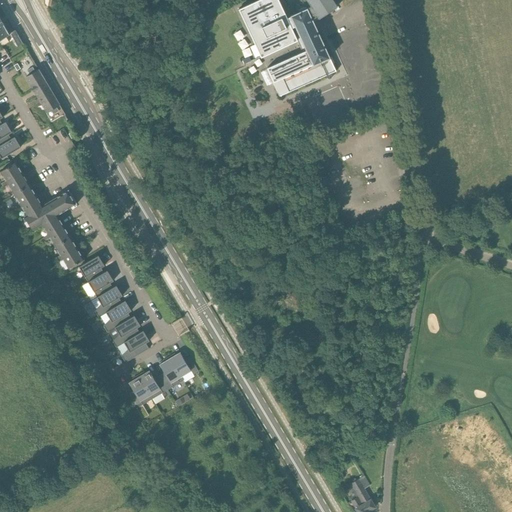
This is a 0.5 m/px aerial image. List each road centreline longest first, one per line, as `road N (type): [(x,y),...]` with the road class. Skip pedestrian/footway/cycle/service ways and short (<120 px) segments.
road 1 (unclassified): [(386,511),(423,233)]
road 2 (primary): [(322,511),(203,312)]
road 3 (residential): [(54,155),(164,335)]
road 4 (primary): [(203,312),(95,131)]
road 5 (primary): [(95,131),(18,0)]
